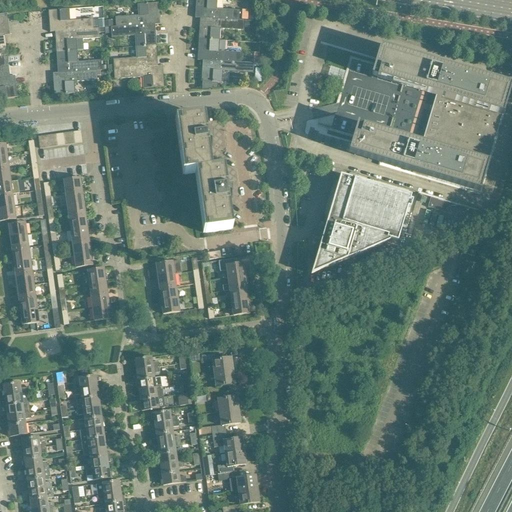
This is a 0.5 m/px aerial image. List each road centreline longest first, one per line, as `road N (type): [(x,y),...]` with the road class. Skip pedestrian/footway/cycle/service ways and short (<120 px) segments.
road 1 (residential): [(281,231),(281,454)]
road 2 (residential): [(184,102),(246,97),(262,105),(281,231)]
road 3 (residential): [(149,511),(120,364)]
road 4 (motorway): [(511,384),(449,511)]
